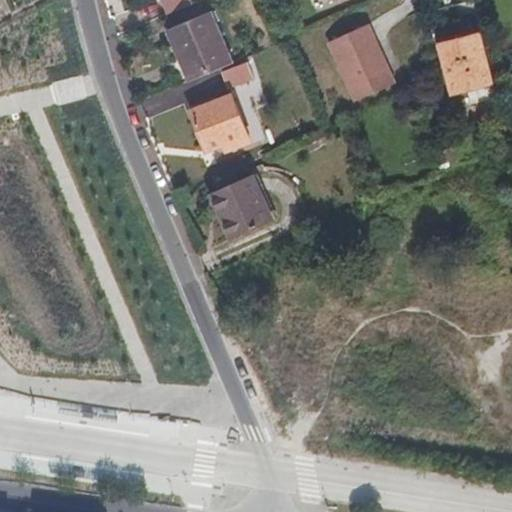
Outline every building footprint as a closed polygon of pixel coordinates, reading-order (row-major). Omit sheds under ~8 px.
[(187,0),(160,0),(158,1),(164,16),(190,5),(187,0)] [(212,11),(164,31),(177,61),(182,59),(191,81),(235,62),(212,11)] [(366,24),(325,42),(353,102),(394,85),(366,24)] [(479,36),(441,46),(453,94),(491,84),(479,36)] [(191,81),(182,59),(177,61),(186,83),(191,81)] [(235,69),(215,77),(222,93),(242,85),(235,69)] [(229,97),(189,113),(205,151),(221,144),(225,153),(249,142),(229,97)] [(249,175),(207,194),(228,241),(271,222),(249,175)]
